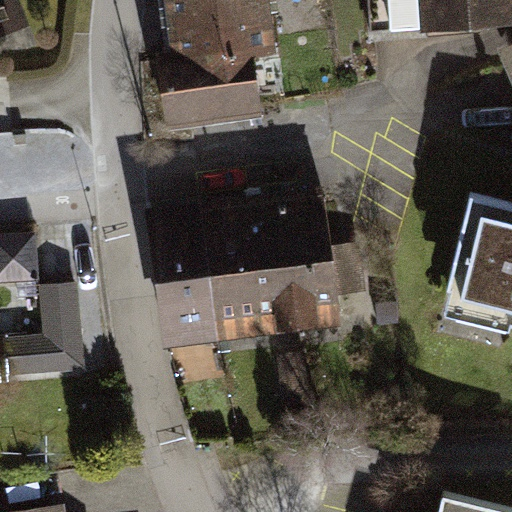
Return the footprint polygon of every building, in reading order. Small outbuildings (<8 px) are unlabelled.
[(161,0),(168,50),(151,53),(161,129),(260,116),(251,55),(272,52),(264,0),(161,0)] [(511,0),(363,0),(366,32),(511,21),(511,0)] [(511,42),(497,50),(511,84),(511,42)] [(336,324),(318,185),(274,190),(292,330),(336,324)] [(292,330),(274,190),(230,196),(248,335),(292,330)] [(248,335),(230,196),(187,201),(204,341),(248,335)] [(204,341),(187,201),(143,207),(161,346),(204,341)] [(511,206),(492,202),(462,319),(511,330),(511,206)] [(0,278),(41,279),(41,232),(0,231),(0,278)] [(13,332),(16,369),(88,364),(82,278),(42,281),(46,330),(13,332)] [(511,511),(455,499),(451,511),(511,511)]
